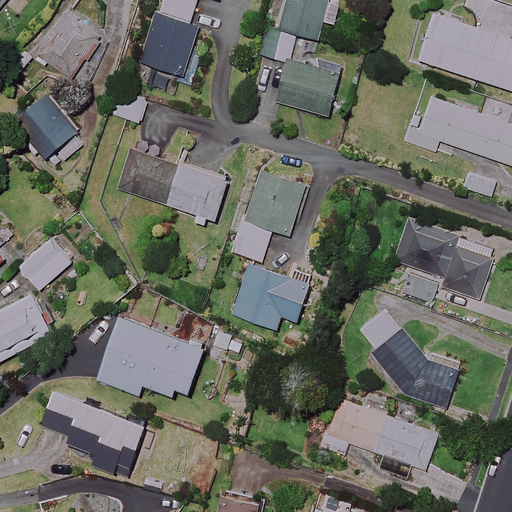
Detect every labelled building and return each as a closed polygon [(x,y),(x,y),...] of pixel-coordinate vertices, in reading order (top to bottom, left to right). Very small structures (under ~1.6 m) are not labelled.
[(163,0),(159,14),(191,25),(199,0),(163,0)] [(285,0),(287,0),(278,29),(268,26),(260,54),(290,63),(299,34),(320,40),(325,22),(335,25),(343,0),(285,0)] [(102,38),(69,13),(39,54),(71,79),(102,38)] [(511,38),(434,14),(419,60),(511,90),(511,38)] [(33,56),(21,47),(5,67),(17,77),(33,56)] [(318,72),(280,62),(270,100),(330,116),(342,67),(321,62),(318,72)] [(147,100),(118,90),(110,114),(140,124),(147,100)] [(87,143),(50,95),(18,120),(55,168),(87,143)] [(511,123),(433,96),(417,143),(437,150),(440,140),(511,164),(511,123)] [(231,175),(133,148),(121,189),(200,211),(197,220),(209,224),(212,215),(219,217),(231,175)] [(308,185),(263,168),(233,251),(262,262),(274,229),(290,235),(308,185)] [(497,181),(469,173),(464,188),(492,197),(497,181)] [(460,238),(409,222),(397,262),(444,276),(441,286),(480,298),(495,248),(460,238)] [(75,261),(56,239),(23,267),(42,290),(75,261)] [(313,284),(250,263),(233,313),(279,329),(283,315),(300,320),(313,284)] [(437,281),(410,274),(404,292),(432,300),(437,281)] [(0,362),(55,333),(35,294),(0,311),(0,362)] [(384,309),(361,330),(378,349),(373,353),(374,356),(408,393),(446,407),(459,370),(429,359),(384,309)] [(208,347),(121,316),(99,379),(142,394),(146,383),(176,394),(179,386),(192,391),(208,347)] [(248,342),(216,330),(211,343),(242,356),(248,342)] [(148,425),(56,392),(44,426),(72,436),(70,442),(96,452),(92,462),(130,476),(148,425)] [(439,433),(341,398),(323,447),(337,452),(342,439),(385,454),(380,468),(408,478),(413,464),(427,469),(439,433)] [(263,511),(267,498),(265,498),(225,489),(220,511),(263,511)]
